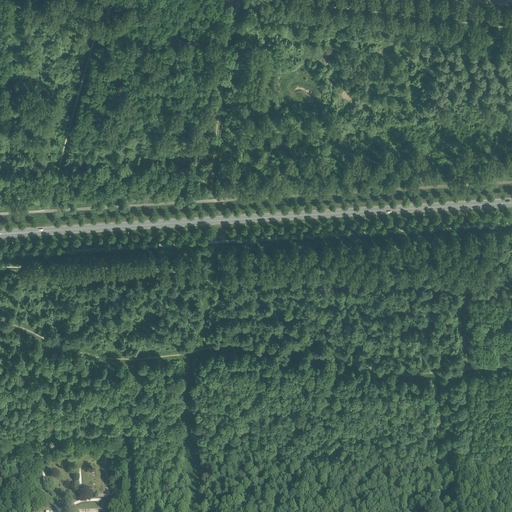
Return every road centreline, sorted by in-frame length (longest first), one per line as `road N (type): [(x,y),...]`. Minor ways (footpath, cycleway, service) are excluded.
road 1 (unknown): [(511,363),(386,371),(257,345),(102,357),(0,319)]
road 2 (secondary): [(0,234),(511,202)]
